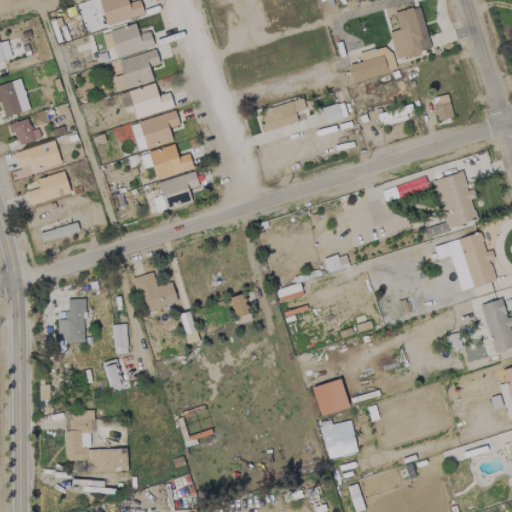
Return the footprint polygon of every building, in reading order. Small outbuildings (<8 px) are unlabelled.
[(136,0),(127,3),(126,0),(97,0),(96,0),(104,26),(143,15),(138,0),(136,0)] [(395,58),(430,49),(419,7),(393,13),(398,29),(388,32),(395,58)] [(108,31),(116,57),(153,46),(148,31),(137,35),(134,23),(108,31)] [(5,40),(0,42),(0,60),(10,58),(5,40)] [(152,81),(148,67),(158,64),(155,50),(117,59),(121,75),(113,77),(116,89),(152,81)] [(348,65),(353,82),(386,71),(381,55),(348,65)] [(28,110),(19,79),(0,83),(0,106),(3,116),(28,110)] [(168,92),(156,95),(153,83),(118,93),(122,107),(131,105),(134,118),(172,108),(168,92)] [(431,97),(436,120),(451,117),(447,95),(431,97)] [(297,121),(294,113),(304,109),(301,98),(258,112),(264,132),(297,121)] [(340,120),(337,103),(320,107),(323,123),(340,120)] [(395,121),(404,119),(402,109),(393,111),(395,121)] [(167,128),(178,125),(173,110),(137,121),(145,149),(171,141),(167,128)] [(29,130),(26,118),(9,123),(15,145),(39,139),(37,128),(29,130)] [(13,151),(16,166),(31,163),(33,170),(59,164),(54,142),(13,151)] [(148,151),(153,178),(192,170),(188,154),(176,156),(173,145),(148,151)] [(35,179),(38,187),(25,192),(29,205),(69,193),(62,171),(35,179)] [(156,182),(160,196),(151,198),(156,213),(191,203),(187,189),(197,186),(193,171),(156,182)] [(476,220),(469,199),(474,197),(472,189),(466,190),(461,172),(430,181),(442,223),(429,227),(431,233),(476,220)] [(426,187),(423,177),(388,188),(391,198),(397,196),(426,187)] [(39,231),(40,240),(77,232),(76,224),(39,231)] [(459,290),(494,280),(488,260),(493,259),(490,250),(484,251),(479,232),(445,242),(459,290)] [(343,254),(324,259),(327,271),(346,266),(343,254)] [(176,302),(171,284),(155,288),(151,273),(133,277),(141,311),(176,302)] [(234,317),(246,315),(242,294),(230,296),(234,317)] [(56,319),(57,342),(84,341),(83,299),(65,299),(65,319),(56,319)] [(492,353),(511,347),(511,335),(507,317),(505,318),(500,299),(480,304),(492,353)] [(184,334),(193,332),(187,311),(178,314),(184,334)] [(112,354),(126,353),(125,324),(111,324),(112,354)] [(101,367),(107,387),(120,383),(114,363),(101,367)] [(319,416),(348,407),(338,378),(310,388),(319,416)] [(47,385),(38,385),(38,399),(47,399),(47,385)] [(126,470),(125,448),(89,449),(88,433),(93,433),(92,410),(68,411),(68,431),(64,431),(65,461),(86,461),(87,471),(126,470)] [(356,452),(349,420),(329,424),(329,423),(319,425),(326,458),(356,452)] [(347,488),(354,511),(363,509),(356,485),(347,488)]
